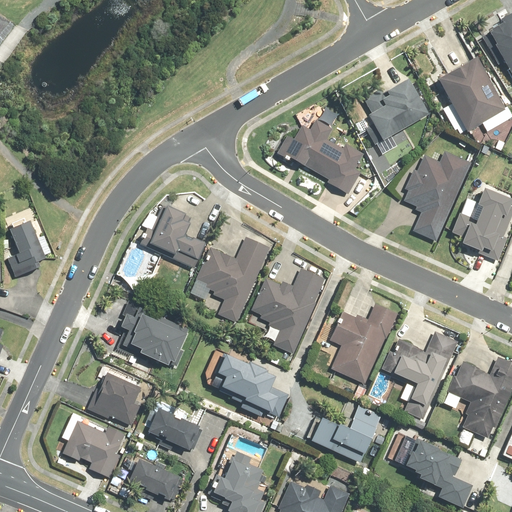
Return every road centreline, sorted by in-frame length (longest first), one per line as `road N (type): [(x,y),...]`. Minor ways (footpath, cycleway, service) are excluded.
road 1 (residential): [(197,135),(139,176),(105,224),(0,460)]
road 2 (residential): [(197,135),(236,180),(357,252),(511,319)]
road 3 (residential): [(372,33),(197,135)]
